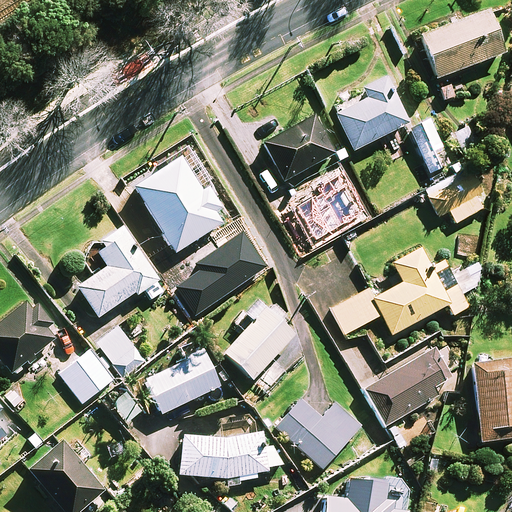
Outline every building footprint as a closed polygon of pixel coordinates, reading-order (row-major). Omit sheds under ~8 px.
[(501,57),(486,15),(420,39),(435,81),(501,57)] [(406,127),(383,81),(335,105),(340,115),(334,118),(352,154),(406,127)] [(333,157),(312,119),(261,147),(281,185),(333,157)] [(448,166),(428,122),(409,131),(429,175),(448,166)] [(467,128),(450,135),(460,157),(477,150),(467,128)] [(456,187),(451,178),(424,192),(437,219),(449,213),(455,225),(486,209),(471,179),(456,187)] [(173,256),(190,245),(192,249),(203,243),(201,239),(221,226),(213,214),(219,210),(202,183),(149,216),(173,256)] [(295,215),(283,194),(270,201),(282,222),(295,215)] [(133,295),(136,300),(145,294),(151,304),(164,295),(120,232),(92,251),(105,270),(76,291),(97,321),(133,295)] [(430,268),(421,251),(391,267),(401,286),(373,301),(368,291),(331,311),(345,336),(380,317),(391,337),(447,307),(453,317),(467,309),(442,262),(430,268)] [(219,299),(201,275),(175,293),(192,318),(219,299)] [(58,338),(29,301),(0,324),(0,364),(10,376),(58,338)] [(292,338),(264,311),(222,357),(251,383),(292,338)] [(144,364),(116,329),(95,345),(123,381),(144,364)] [(448,381),(425,342),(386,365),(393,375),(363,393),(384,429),(436,398),(432,391),(448,381)] [(112,382),(89,353),(59,377),(82,406),(112,382)] [(217,390),(201,356),(144,384),(159,417),(217,390)] [(511,440),(511,362),(469,368),(479,445),(511,440)] [(24,402),(13,390),(1,400),(12,413),(24,402)] [(136,416),(119,394),(108,403),(125,425),(136,416)] [(359,429),(333,405),(319,421),(299,402),(274,429),(321,472),(359,429)] [(179,439),(177,478),(226,481),(225,488),(239,489),(239,483),(257,479),(256,475),(268,473),(267,470),(282,466),(267,446),(262,448),(258,434),(227,442),(179,439)] [(80,511),(102,493),(59,445),(26,474),(59,511),(80,511)] [(402,511),(389,490),(341,483),(338,501),(319,498),(316,511),(402,511)]
